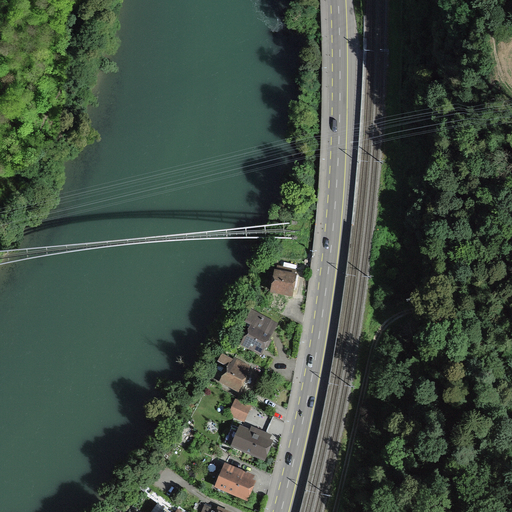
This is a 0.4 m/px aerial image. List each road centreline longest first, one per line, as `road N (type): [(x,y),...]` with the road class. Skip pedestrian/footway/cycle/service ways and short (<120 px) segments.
road 1 (primary): [(279,511),(318,343),(334,206),(336,0)]
road 2 (track): [(337,511),(380,328),(418,309),(511,369)]
road 3 (track): [(102,0),(67,112),(21,200)]
